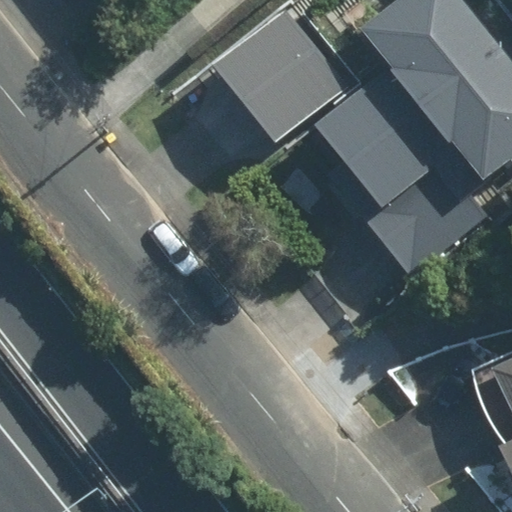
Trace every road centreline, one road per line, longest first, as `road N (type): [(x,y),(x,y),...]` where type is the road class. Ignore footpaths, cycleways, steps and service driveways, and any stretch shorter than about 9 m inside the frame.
road 1 (residential): [(0,26),(388,511)]
road 2 (motorway): [(0,268),(194,511)]
